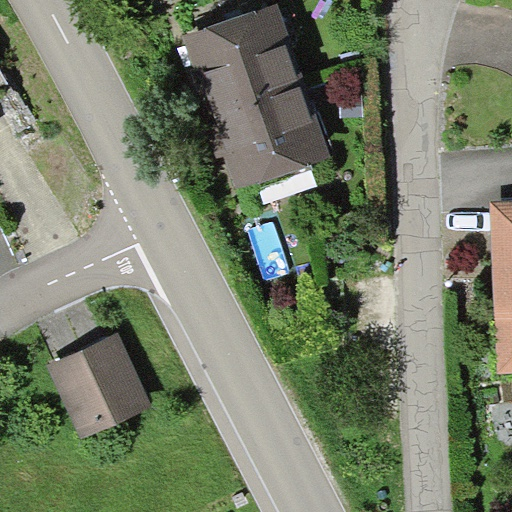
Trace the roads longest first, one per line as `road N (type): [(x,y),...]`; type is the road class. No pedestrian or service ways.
road 1 (residential): [(439,511),(425,186),(408,73)]
road 2 (tertiary): [(159,231),(298,511)]
road 3 (tertiary): [(38,0),(159,231)]
road 4 (residential): [(0,314),(159,231)]
